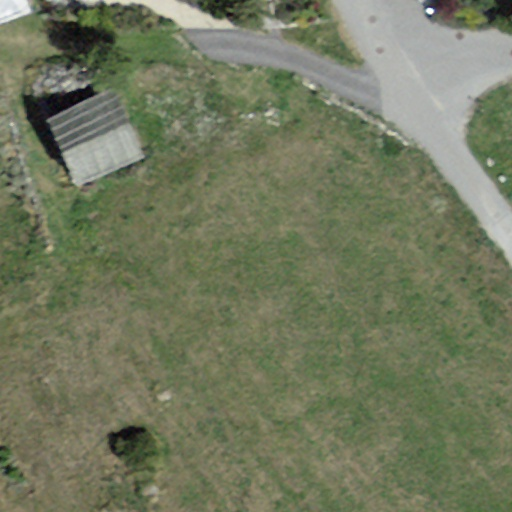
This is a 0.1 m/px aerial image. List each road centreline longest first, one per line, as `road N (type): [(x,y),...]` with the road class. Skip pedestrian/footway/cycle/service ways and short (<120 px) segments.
road 1 (residential): [(511,240),(385,61)]
road 2 (residential): [(511,51),(385,61)]
